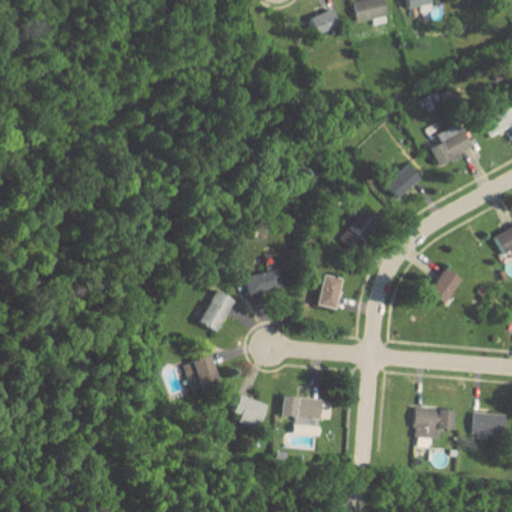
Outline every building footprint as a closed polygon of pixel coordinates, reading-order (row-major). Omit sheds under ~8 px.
[(356,21),(386,15),(383,0),(354,0),(351,1),(356,21)] [(430,3),(429,0),(406,0),(408,8),(430,3)] [(308,17),(316,34),(338,24),(331,7),(308,17)] [(478,118),(487,136),(511,122),(511,116),(505,104),(478,118)] [(470,147),(458,122),(434,133),(439,142),(428,148),(435,164),(470,147)] [(418,177),(405,163),(384,182),(397,196),(418,177)] [(337,239),(353,251),(374,221),(353,206),(343,220),(348,223),(337,239)] [(500,252),(511,246),(511,224),(492,235),(500,252)] [(266,271),(244,276),(247,294),(279,287),(273,261),(264,263),(266,271)] [(428,295),(445,303),(457,277),(440,269),(428,295)] [(335,308),(339,277),(319,275),(316,306),(335,308)] [(232,298),(213,289),(197,323),(217,331),(232,298)] [(216,383),(210,356),(181,363),(188,390),(216,383)] [(229,412),(237,414),(236,419),(258,426),(264,403),(235,394),(229,412)] [(319,397),(280,396),(280,416),(319,417),(319,397)] [(452,409),(415,407),(411,467),(441,469),(442,450),(427,449),(428,428),(450,429),(452,409)] [(469,432),(502,433),(503,414),(470,413),(469,432)]
